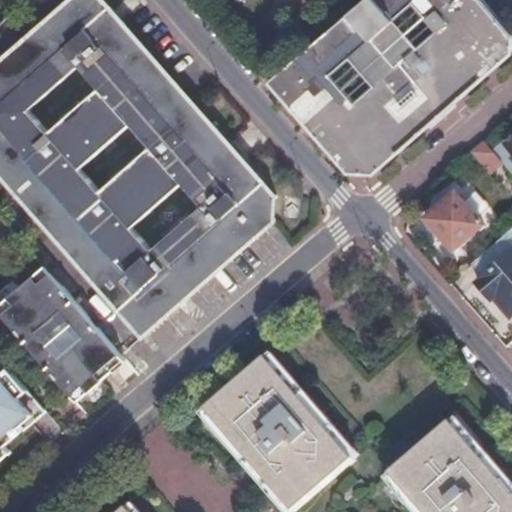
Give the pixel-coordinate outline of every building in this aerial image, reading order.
[(0,168),(142,333),(274,221),(275,197),(105,0),(69,0),(0,61),(0,168)] [(511,34),(482,0),(364,0),(354,9),(270,79),(350,171),(375,173),(446,112),(511,54),(511,34)] [(511,136),(493,153),(502,164),(511,173),(511,172),(511,136)] [(485,143),(473,154),(490,174),(502,164),(493,153),(485,143)] [(428,221),(454,253),(484,228),(457,196),(428,221)] [(511,242),(505,235),(470,265),(482,279),(476,284),(509,321),(511,318),(511,242)] [(0,310),(77,401),(126,360),(44,264),(0,299),(0,310)] [(205,410),(293,511),(353,461),(267,359),(205,410)] [(9,435),(42,406),(9,369),(0,375),(0,460),(6,455),(1,449),(0,448),(0,437),(6,433),(9,435)] [(45,410),(42,406),(9,435),(6,433),(0,437),(0,448),(1,449),(45,410)] [(389,474),(421,511),(511,511),(511,497),(449,422),(389,474)]
